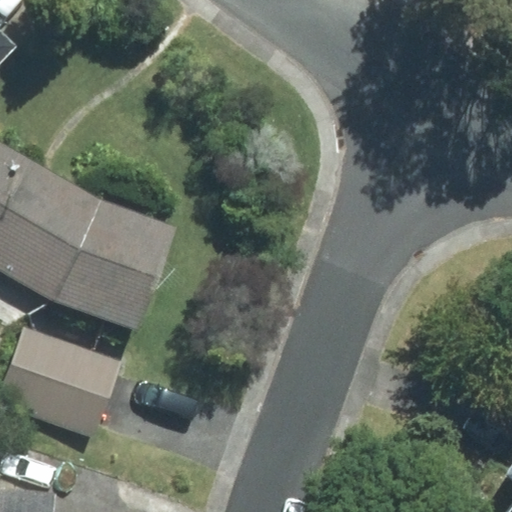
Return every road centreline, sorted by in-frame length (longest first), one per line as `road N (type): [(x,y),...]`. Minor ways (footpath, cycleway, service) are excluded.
road 1 (residential): [(273,511),(431,113)]
road 2 (residential): [(308,0),(431,113)]
